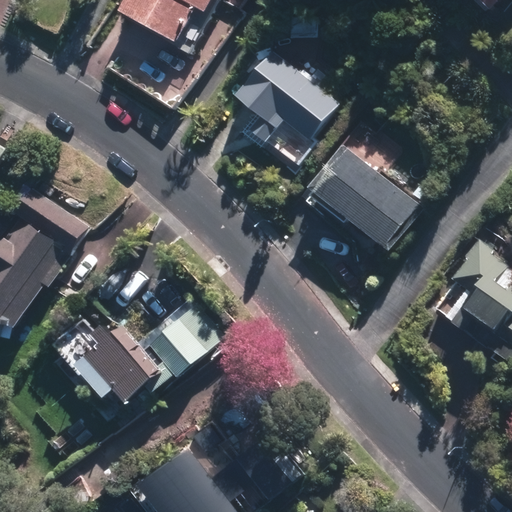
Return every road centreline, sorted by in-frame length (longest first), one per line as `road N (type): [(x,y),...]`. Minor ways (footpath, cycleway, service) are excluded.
road 1 (residential): [(0,65),(211,211),(416,455),(478,511)]
road 2 (unknown): [(155,126),(274,0)]
